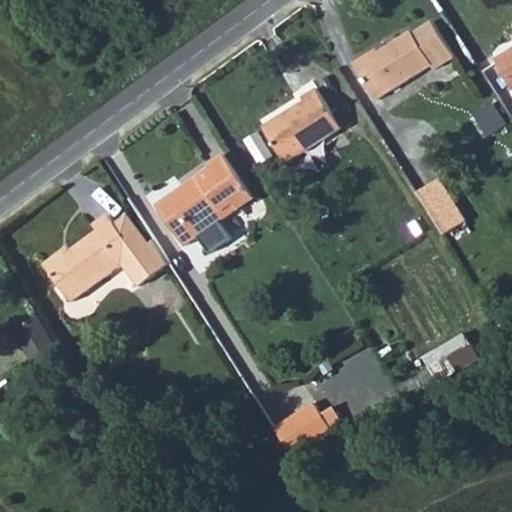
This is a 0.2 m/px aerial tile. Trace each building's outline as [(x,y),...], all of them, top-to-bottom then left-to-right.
[(354,63),(377,99),(429,66),(433,70),(453,57),(430,21),(412,33),(411,31),(371,56),(369,54),(354,63)] [(511,49),(497,59),(511,83),(511,49)] [(265,126),(288,162),(342,127),(317,88),(303,96),(305,100),(265,126)] [(181,239),(235,203),(239,209),(255,197),(225,154),(209,165),(211,167),(158,205),(181,239)] [(416,192),(444,235),(465,221),(438,178),(416,192)] [(181,239),(186,245),(239,209),(235,203),(181,239)] [(115,222),(137,251),(151,241),(129,212),(115,222)] [(115,222),(108,213),(92,223),(98,231),(73,249),(70,245),(45,262),(73,299),(123,264),(139,285),(169,264),(154,239),(151,241),(137,251),(115,222)] [(39,311),(15,325),(33,355),(57,341),(39,311)] [(431,351),(440,364),(449,358),(459,373),(482,358),(473,343),(471,344),(463,332),(431,351)] [(275,431),(292,457),(337,436),(326,419),(320,409),(275,431)] [(326,419),(337,436),(347,431),(338,414),(326,419)] [(292,457),(296,466),(351,439),(347,431),(337,436),(292,457)]
